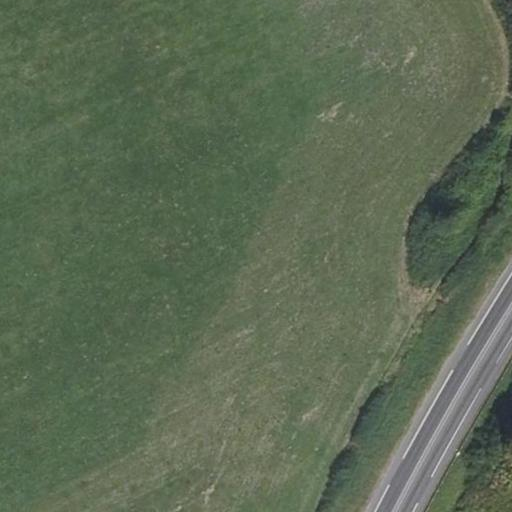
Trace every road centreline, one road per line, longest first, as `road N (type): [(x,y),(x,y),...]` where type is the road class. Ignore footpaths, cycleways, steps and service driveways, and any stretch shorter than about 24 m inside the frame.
road 1 (track): [(511,139),(310,511)]
road 2 (primary): [(393,511),(511,305)]
